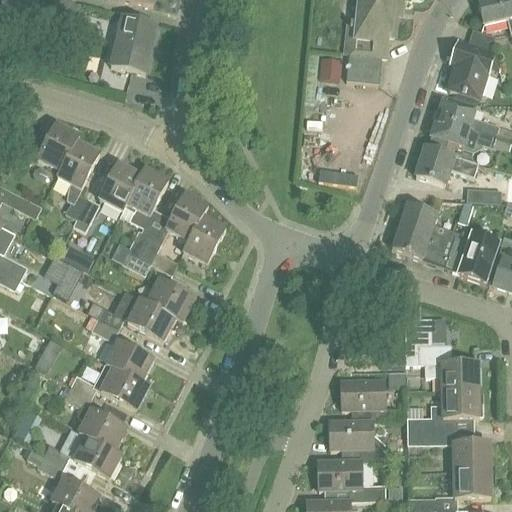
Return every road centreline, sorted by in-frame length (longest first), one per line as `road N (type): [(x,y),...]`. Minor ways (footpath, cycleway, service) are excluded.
road 1 (residential): [(190,511),(284,240)]
road 2 (residential): [(352,265),(427,44),(451,0)]
road 3 (residential): [(275,511),(352,265)]
road 4 (residential): [(171,148),(105,117),(0,85)]
road 5 (residential): [(511,329),(352,265)]
road 6 (residential): [(191,0),(171,148)]
road 7 (residential): [(284,240),(255,226),(171,148)]
